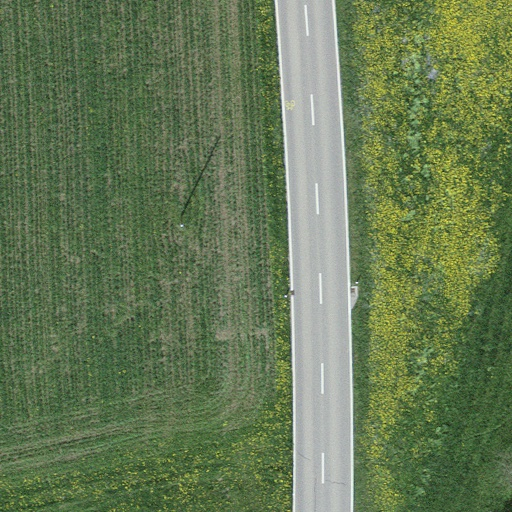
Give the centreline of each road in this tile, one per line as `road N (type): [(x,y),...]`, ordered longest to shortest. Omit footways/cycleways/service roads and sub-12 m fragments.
road 1 (secondary): [(323,511),(304,0)]
road 2 (track): [(0,490),(322,424)]
